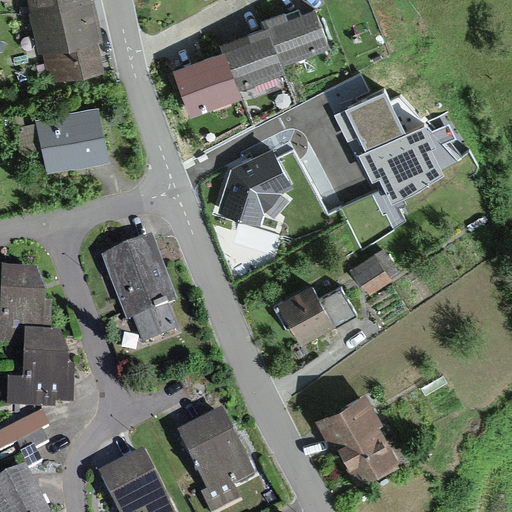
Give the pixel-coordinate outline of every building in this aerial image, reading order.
[(93,0),(30,0),(33,13),(43,56),(47,55),(53,84),(107,72),(100,44),(106,43),(96,0),(93,0)] [(267,15),(270,21),(285,60),(330,42),(315,5),(288,16),(285,8),(267,15)] [(224,39),(226,45),(241,83),(287,65),(285,60),(270,21),(224,39)] [(244,90),(241,83),(226,45),(176,65),(193,109),(244,90)] [(100,111),(38,125),(38,127),(19,131),(25,157),(45,153),(50,176),(111,162),(100,111)] [(152,237),(102,256),(126,321),(133,318),(143,343),(178,330),(168,303),(176,300),(152,237)] [(385,246),(351,268),(368,293),(402,271),(385,246)] [(0,344),(25,346),(25,331),(52,332),(53,303),(46,303),(46,294),(38,270),(4,269),(2,323),(0,323),(0,344)] [(313,279),(273,302),(287,325),(292,322),(303,342),(336,322),(321,294),(313,279)] [(342,283),(321,294),(336,322),(338,325),(359,313),(342,283)] [(61,332),(52,332),(25,331),(25,346),(23,379),(9,378),(7,404),(55,407),(56,401),(74,402),(75,366),(68,366),(69,356),(61,332)] [(366,390),(317,416),(334,447),(340,444),(358,479),(376,470),(378,475),(400,463),(407,452),(397,434),(391,437),(366,390)] [(225,410),(179,432),(208,489),(201,492),(211,511),(214,511),(242,498),(236,485),(257,475),(225,410)] [(43,411),(0,432),(0,448),(17,440),(24,453),(46,441),(40,429),(49,424),(43,411)] [(175,511),(145,452),(101,474),(120,511),(175,511)] [(0,480),(0,511),(49,511),(26,467),(0,480)]
